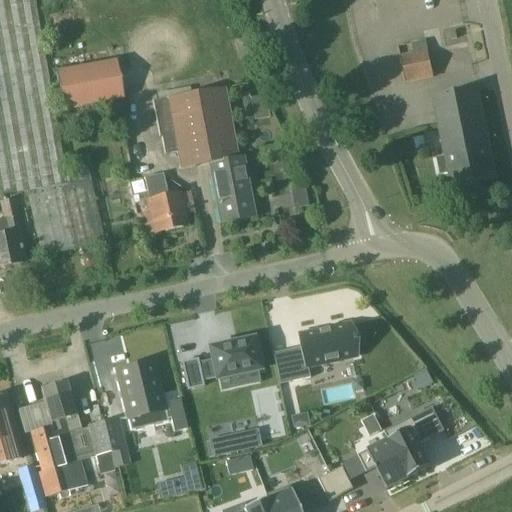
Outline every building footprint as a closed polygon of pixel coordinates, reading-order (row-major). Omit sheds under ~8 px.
[(67,172),(70,185),(67,185),(34,0),(0,0),(0,196),(27,192),(41,260),(105,245),(87,167),(67,172)] [(433,79),(428,52),(400,57),(406,85),(433,79)] [(123,99),(116,60),(56,71),(63,110),(123,99)] [(220,224),(250,218),(226,89),(155,102),(165,156),(177,153),(180,171),(209,165),(220,224)] [(478,91),(433,100),(445,159),(438,160),(441,175),(448,174),(452,190),(496,181),(478,91)] [(185,227),(178,195),(169,197),(164,173),(146,178),(151,201),(149,201),(151,211),(142,213),(147,235),(156,233),(156,234),(185,227)] [(0,268),(24,264),(20,249),(25,247),(15,199),(1,202),(5,220),(0,221),(0,268)] [(287,357),(293,383),(310,379),(307,368),(356,357),(353,343),(355,343),(354,339),(352,339),(349,326),(299,336),(303,354),(287,357)] [(197,360),(182,363),(188,390),(203,387),(202,381),(216,378),(216,380),(219,380),(258,371),(260,371),(258,363),(263,362),(260,347),(255,348),(253,339),(238,343),(237,342),(225,345),(209,349),(212,361),(198,364),(197,360)] [(167,410),(166,409),(155,361),(116,371),(128,419),(131,432),(168,423),(165,410),(167,410)] [(87,487),(69,427),(67,428),(65,420),(75,417),(66,384),(41,391),(52,428),(31,434),(42,473),(38,474),(45,499),(87,487)] [(0,465),(22,459),(4,398),(0,399),(0,465)] [(385,433),(409,480),(431,469),(419,445),(444,433),(432,409),(385,433)] [(306,414),(290,417),(293,430),(309,426),(306,414)] [(111,454),(113,463),(114,469),(131,465),(119,419),(102,423),(111,454)] [(95,458),(111,454),(102,423),(87,427),(95,458)] [(388,442),(358,457),(366,474),(375,469),(387,492),(409,480),(385,433),(388,442)] [(113,463),(111,454),(95,458),(97,467),(113,463)] [(180,467),(186,494),(201,491),(195,464),(180,467)] [(329,474),(341,497),(353,490),(342,468),(329,474)] [(329,474),(317,481),(328,503),(341,497),(329,474)] [(297,511),(289,487),(265,496),(271,511),(297,511)] [(271,511),(265,496),(266,501),(244,509),(244,511),(271,511)]
